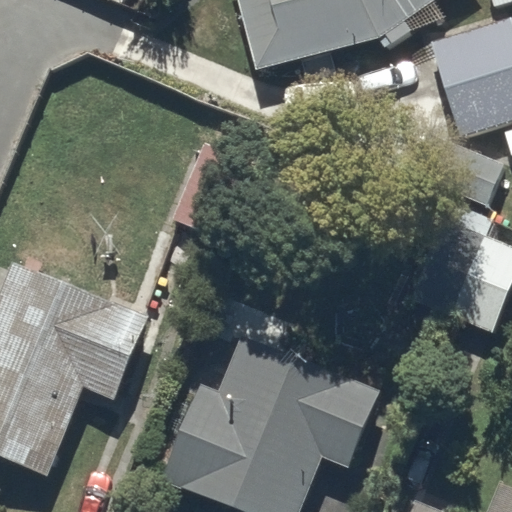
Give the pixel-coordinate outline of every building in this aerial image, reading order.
[(237,0),(262,84),(383,53),(390,65),(416,48),(408,36),(462,0),(237,0)] [(433,50),(463,152),(511,137),(511,34),(510,28),(433,50)] [(507,172),(430,142),(412,189),(488,219),(507,172)] [(210,157),(208,162),(174,233),(223,256),(259,180),(210,157)] [(450,212),(411,314),(497,347),(511,308),(511,251),(489,243),(495,229),(450,212)] [(151,332),(17,276),(0,317),(0,473),(48,494),(85,405),(115,417),(151,332)] [(225,408),(204,400),(166,498),(202,511),(306,511),(322,474),(352,485),(382,408),(246,354),(225,408)] [(511,511),(511,496),(500,492),(492,511),(430,511),(422,509),(420,511),(511,511)]
